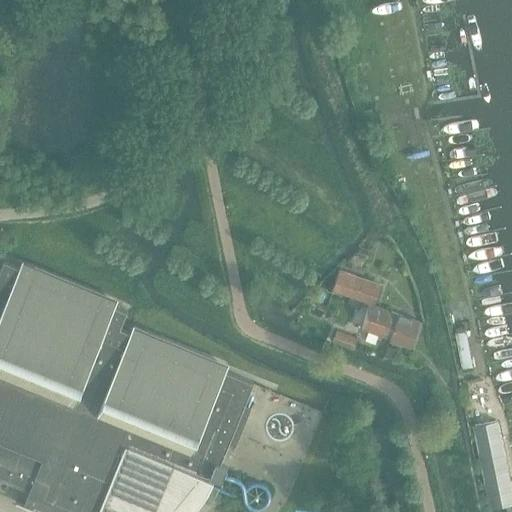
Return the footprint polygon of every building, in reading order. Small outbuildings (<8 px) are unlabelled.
[(191,511),(198,506),(201,501),(202,501),(205,497),(207,493),(210,489),(210,488),(211,487),(212,485),(213,481),(215,477),(222,480),(223,479),(222,479),(227,468),(228,467),(220,464),(229,443),(235,446),(250,409),(244,406),(254,383),(226,372),(226,370),(131,331),(130,332),(120,328),(127,312),(115,307),(116,305),(20,266),(19,268),(4,262),(0,271),(0,479),(32,493),(31,496),(50,504),(55,507),(63,511),(191,511)] [(340,270),(333,288),(375,302),(381,284),(340,270)] [(362,326),(369,328),(366,337),(376,341),(379,332),(393,336),(400,315),(370,304),(362,326)] [(419,321),(400,315),(393,336),(411,343),(419,321)] [(333,339),(353,346),(357,335),(337,328),(333,339)] [(391,355),(395,345),(388,342),(384,353),(391,355)] [(506,505),(511,504),(511,503),(511,492),(497,421),(474,426),(490,508),(506,505)]
